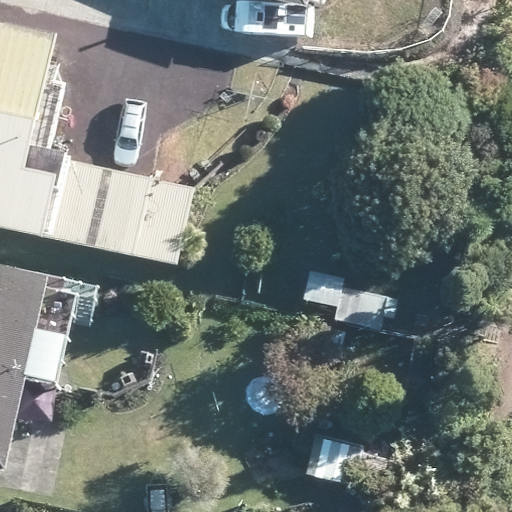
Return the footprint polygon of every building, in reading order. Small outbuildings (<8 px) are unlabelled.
[(243,0),(314,16),(316,5),(333,9),(334,0),(243,0)] [(197,190),(152,181),(35,155),(61,38),(0,24),(0,233),(49,244),(50,240),(180,267),(197,190)] [(0,476),(8,478),(54,280),(0,266),(0,476)] [(390,299),(346,291),(348,280),(312,274),(307,302),(340,308),(336,323),(383,333),(390,299)] [(348,332),(318,327),(313,357),(343,362),(348,332)] [(309,475),(344,483),(357,485),(365,447),(318,437),(310,469),(309,475)]
